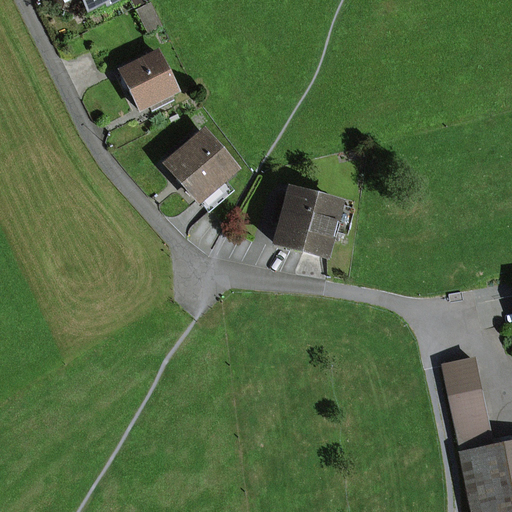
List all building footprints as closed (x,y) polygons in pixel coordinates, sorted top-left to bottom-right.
[(130,0),(69,0),(78,22),(130,0)] [(153,57),(116,79),(137,115),(175,93),(153,57)] [(197,131),(157,170),(192,206),(232,167),(197,131)] [(288,191),(274,252),(327,264),(342,203),(288,191)] [(472,360),(442,366),(472,511),(511,511),(511,445),(491,450),(472,360)]
